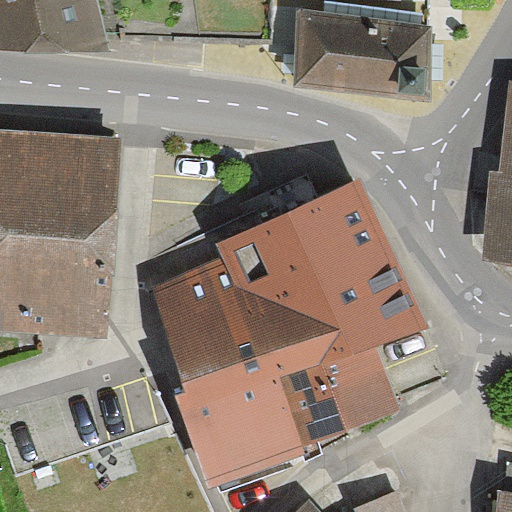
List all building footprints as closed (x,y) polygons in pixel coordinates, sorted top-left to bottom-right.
[(0,0),(0,42),(80,44),(71,0),(0,0)] [(424,10),(279,0),(273,85),(418,95),(424,10)] [(511,79),(495,80),(468,255),(511,257),(511,79)] [(101,135),(0,127),(0,316),(88,323),(101,135)] [(251,364),(371,330),(395,321),(336,165),(189,220),(204,262),(134,277),(178,472),(286,448),(278,432),(251,364)] [(391,399),(371,330),(251,364),(278,432),(391,399)] [(511,511),(511,485),(483,480),(476,511),(511,511)] [(320,511),(301,489),(273,511),(320,511)]
